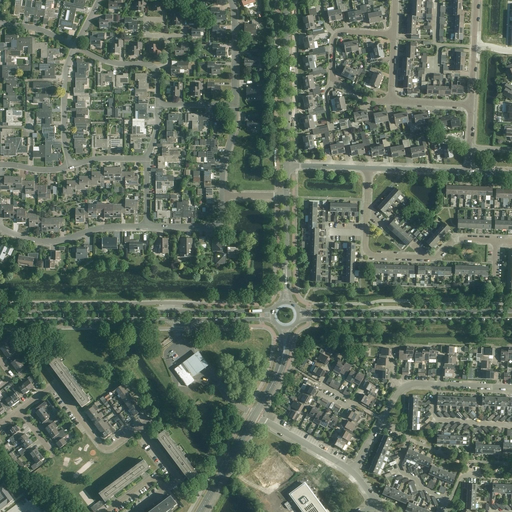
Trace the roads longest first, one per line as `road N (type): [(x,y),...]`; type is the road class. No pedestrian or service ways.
road 1 (secondary): [(0,320),(273,322)]
road 2 (secondary): [(273,310),(0,311)]
road 3 (residential): [(495,241),(455,240),(432,257),(372,255),(365,247),(367,168)]
road 4 (secondary): [(297,321),(511,319)]
road 5 (secondary): [(511,311),(297,311)]
road 6 (tertiary): [(286,166),(285,0)]
road 7 (residential): [(22,410),(54,383),(102,448),(139,428)]
road 8 (residential): [(147,227),(95,228),(57,242),(30,241),(0,226)]
road 9 (residential): [(70,165),(63,81),(74,46)]
road 10 (residential): [(449,500),(400,473),(405,439),(379,423)]
